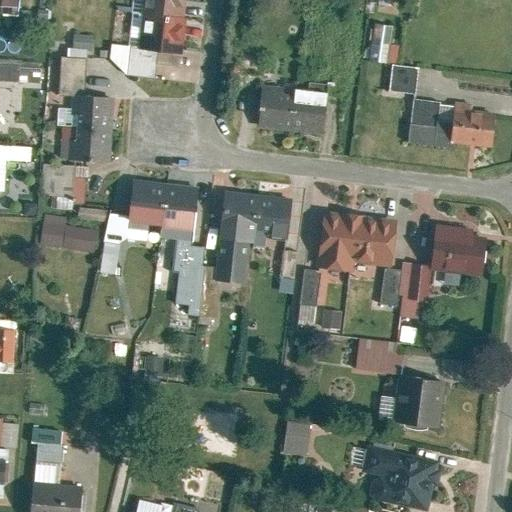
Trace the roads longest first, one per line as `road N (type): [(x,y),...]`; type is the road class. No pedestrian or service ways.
road 1 (residential): [(199,160),(511,192)]
road 2 (residential): [(219,0),(199,160)]
road 3 (residential): [(508,386),(492,511)]
